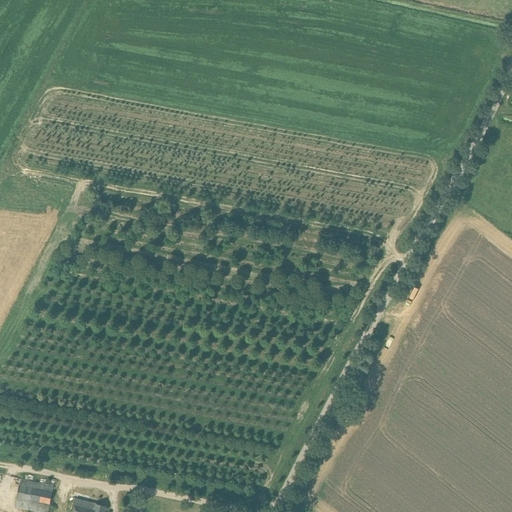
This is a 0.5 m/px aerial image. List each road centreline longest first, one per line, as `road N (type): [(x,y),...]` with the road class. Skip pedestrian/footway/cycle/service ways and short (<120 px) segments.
road 1 (unclassified): [(271,511),(511,69)]
road 2 (track): [(255,511),(0,463)]
